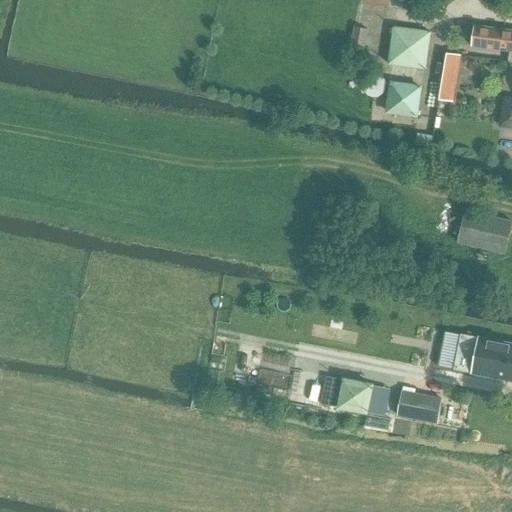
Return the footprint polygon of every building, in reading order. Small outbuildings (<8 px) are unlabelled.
[(360,0),(360,3),(388,8),(389,0),(360,0)] [(393,27),(388,65),(425,70),(430,33),(393,27)] [(511,31),(474,27),(471,48),(510,53),(509,64),(511,64),(511,31)] [(362,60),(368,31),(355,29),(350,57),(362,60)] [(443,73),(439,100),(439,101),(453,102),(458,76),(443,73)] [(389,81),(385,114),(417,118),(422,86),(389,81)] [(505,100),(502,127),(511,128),(511,96),(505,96),(505,100)] [(504,255),(511,223),(511,222),(465,212),(458,244),(504,255)] [(444,332),(437,367),(453,370),(511,381),(511,344),(460,335),(444,332)] [(326,377),(320,404),(366,413),(371,386),(372,386),(326,377)] [(436,424),(440,401),(402,394),(397,417),(436,424)]
